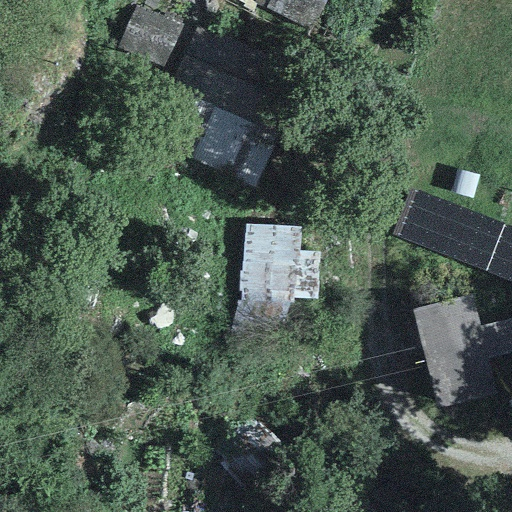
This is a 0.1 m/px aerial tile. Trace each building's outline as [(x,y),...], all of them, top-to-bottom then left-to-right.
[(312,29),(326,0),(258,0),(257,3),(312,29)] [(180,24),(138,5),(118,48),(160,67),(180,24)] [(303,81),(198,30),(172,82),(217,105),(277,134),(303,81)] [(253,185),(277,134),(217,105),(192,156),(253,185)] [(498,391),(471,296),(413,312),(440,408),(498,391)]
